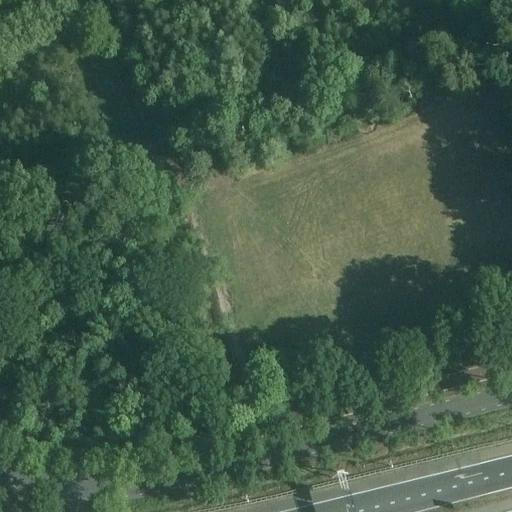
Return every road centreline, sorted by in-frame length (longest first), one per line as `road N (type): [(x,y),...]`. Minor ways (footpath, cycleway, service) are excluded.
road 1 (tertiary): [(511,393),(132,485),(39,484),(0,468)]
road 2 (motorway): [(511,478),(382,511)]
